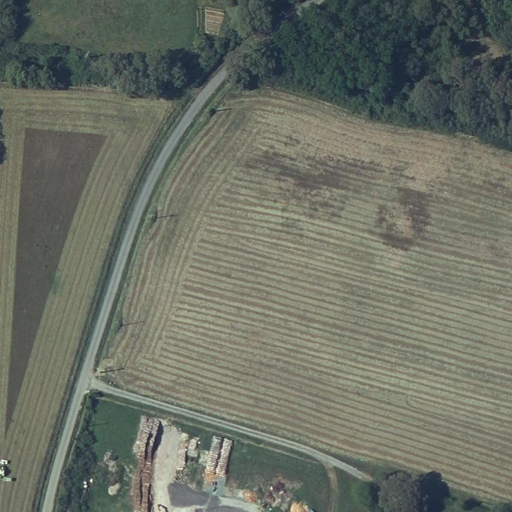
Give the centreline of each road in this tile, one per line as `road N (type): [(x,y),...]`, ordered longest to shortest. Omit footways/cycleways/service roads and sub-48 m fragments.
road 1 (residential): [(46,511),(99,318),(158,160),(202,85),(314,0)]
road 2 (track): [(347,467),(383,469),(511,508)]
